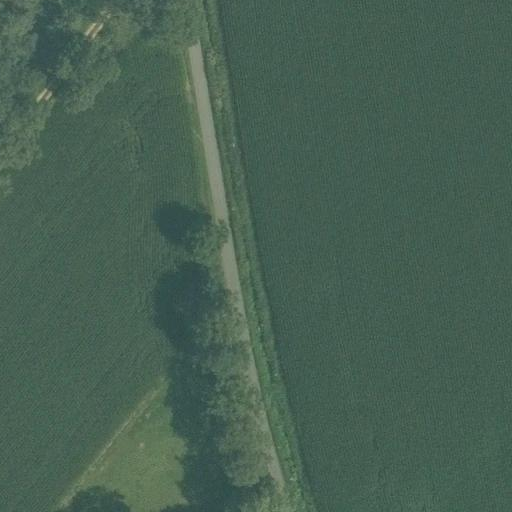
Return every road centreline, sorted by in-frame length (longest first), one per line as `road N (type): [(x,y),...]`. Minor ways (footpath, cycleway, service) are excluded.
road 1 (unclassified): [(286,511),(237,310),(184,0)]
road 2 (track): [(0,146),(124,0)]
